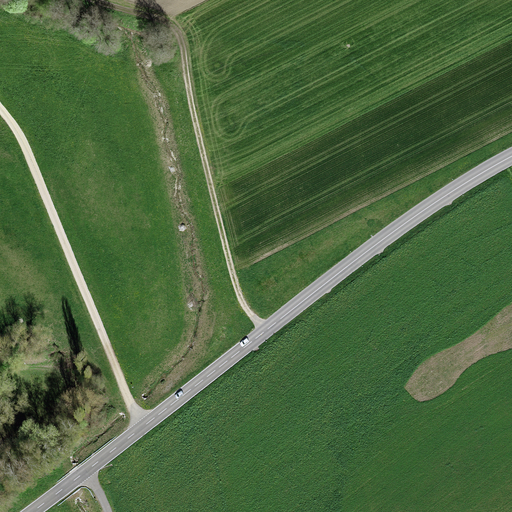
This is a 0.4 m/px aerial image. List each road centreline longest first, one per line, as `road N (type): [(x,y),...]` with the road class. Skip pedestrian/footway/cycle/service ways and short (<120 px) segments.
road 1 (tertiary): [(30,511),(360,257),(511,157)]
road 2 (track): [(83,0),(160,22),(181,43),(236,287),(264,330)]
road 3 (track): [(0,108),(26,151),(130,402)]
